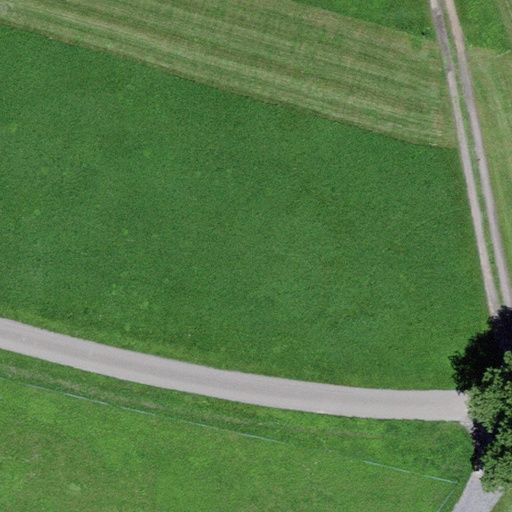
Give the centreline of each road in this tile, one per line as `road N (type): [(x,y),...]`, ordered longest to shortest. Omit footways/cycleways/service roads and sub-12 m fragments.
road 1 (track): [(511,407),(291,397),(0,333)]
road 2 (track): [(511,355),(434,0)]
